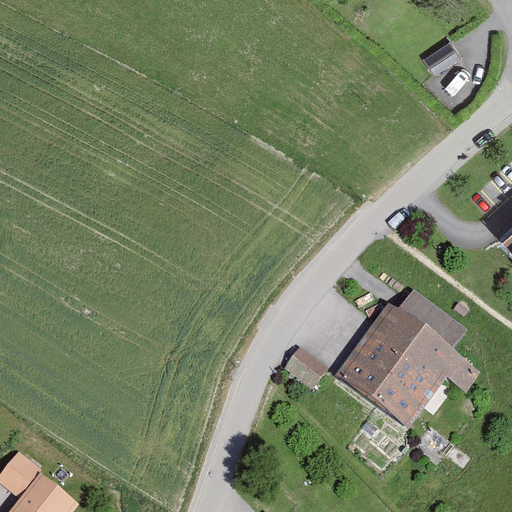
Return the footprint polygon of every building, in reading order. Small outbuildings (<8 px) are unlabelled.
[(454,54),(449,47),(424,64),(432,75),(457,58),(454,54)] [(511,231),(500,243),(511,256),(511,231)] [(457,336),(410,302),(394,324),(442,358),(457,336)] [(442,358),(394,324),(385,318),(340,381),(404,427),(439,377),(462,394),(473,380),(442,358)] [(325,377),(298,358),(287,373),(314,393),(325,377)] [(0,483),(0,488),(21,505),(38,484),(40,481),(18,463),(0,483)] [(67,511),(70,509),(38,484),(21,505),(15,511),(67,511)]
